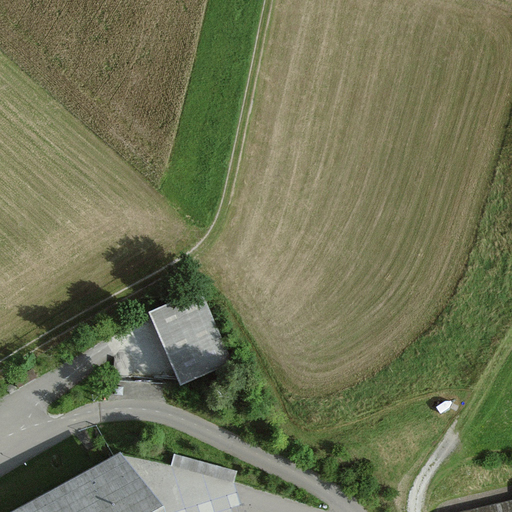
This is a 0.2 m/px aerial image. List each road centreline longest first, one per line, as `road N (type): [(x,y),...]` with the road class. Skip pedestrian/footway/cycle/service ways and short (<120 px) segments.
road 1 (track): [(0,368),(184,260),(216,227),(268,0)]
road 2 (track): [(413,508),(423,476),(511,341)]
